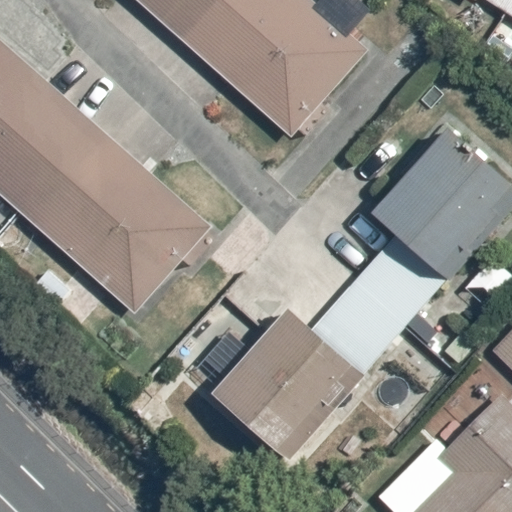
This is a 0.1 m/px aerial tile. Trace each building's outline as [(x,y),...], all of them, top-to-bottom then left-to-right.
[(137,0),(292,140),(373,51),(351,31),(368,13),(353,0),(327,0),(318,11),(306,0),(137,0)] [(511,0),(473,0),(476,2),(476,0),(489,0),(511,15),(511,0)] [(46,79),(0,38),(0,197),(135,317),(214,227),(153,174),(150,177),(43,83),(46,79)] [(461,146),(445,132),(371,215),(396,237),(312,331),(288,310),(210,397),(297,475),(361,403),(368,409),(385,389),(368,374),(473,257),(466,251),(489,226),(501,237),(511,225),(511,175),(469,137),(461,146)] [(511,332),(492,354),(511,373),(511,332)] [(511,511),(511,406),(501,396),(452,446),(442,436),(376,502),(385,511),(511,511)]
